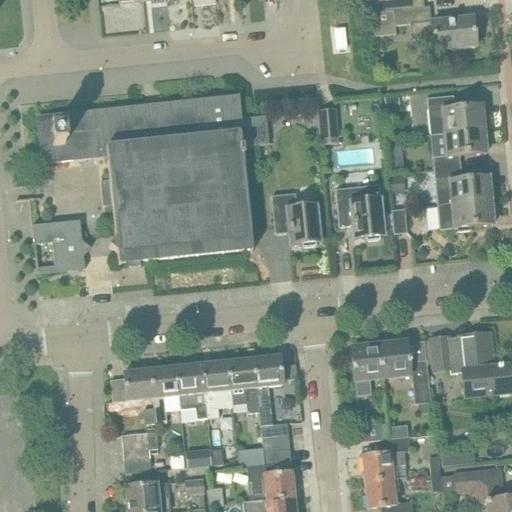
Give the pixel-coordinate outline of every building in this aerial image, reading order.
[(369,0),(369,1),(371,14),(422,9),(421,0),(369,0)] [(422,9),(371,14),(371,16),(373,39),(394,37),(393,28),(409,27),(410,39),(432,37),(434,52),(475,48),(472,19),(430,23),(429,9),(429,8),(423,8),(422,9)] [(400,113),(398,97),(383,98),(385,115),(400,113)] [(430,137),(487,131),(486,116),(482,117),(481,108),(454,110),(453,98),(426,101),(430,137)] [(237,99),(87,114),(39,120),(43,163),(25,165),(25,167),(83,160),(106,158),(109,182),(100,183),(100,184),(102,184),(104,206),(103,207),(103,208),(111,207),(115,240),(108,248),(116,255),(118,267),(120,267),(119,265),(128,264),(128,268),(140,267),(139,263),(249,251),(250,253),(252,253),(251,246),(255,246),(253,227),(249,228),(242,157),(244,157),(243,149),(268,146),(265,118),(239,121),(237,99)] [(317,113),(320,147),(338,145),(335,111),(317,113)] [(487,131),(430,137),(430,138),(444,136),(446,158),(432,159),(433,173),(460,170),(459,158),(485,155),(485,146),(488,146),(487,131)] [(460,170),(433,173),(437,208),(494,202),(493,188),(489,188),(488,179),(461,182),(460,170)] [(403,176),(389,177),(391,195),(405,193),(403,176)] [(383,238),(378,188),(334,192),(338,230),(352,229),(353,241),(365,240),(365,244),(380,242),(379,238),(383,238)] [(296,210),(295,196),(271,198),(275,236),(288,235),(289,247),(301,246),(302,250),(316,248),(316,245),(319,244),(315,208),(296,210)] [(496,217),(494,202),(437,208),(439,232),(456,230),(456,234),(471,233),(470,229),(492,227),(492,217),(496,217)] [(406,235),(404,212),(391,213),(393,237),(406,235)] [(79,223),(32,228),(31,228),(33,247),(51,246),(54,271),(82,268),(82,271),(84,271),(83,259),(90,250),(81,243),(79,223)] [(479,398),(511,395),(508,369),(501,369),(501,368),(497,368),(497,370),(491,371),(487,336),(431,342),(434,365),(449,363),(450,376),(462,375),(465,403),(478,405),(479,398)] [(408,362),(406,345),(404,345),(403,341),(390,343),(391,346),(378,348),(381,379),(411,376),(414,406),(417,406),(418,412),(430,411),(425,362),(410,364),(410,362),(408,362)] [(381,379),(378,348),(350,351),(353,382),(354,382),(356,398),(370,397),(369,381),(381,379)] [(258,414),(260,428),(271,427),(267,389),(282,387),(279,358),(254,361),(258,414)] [(254,361),(227,364),(230,392),(245,391),(247,415),(258,414),(254,361)] [(227,364),(201,366),(206,411),(232,409),(230,392),(227,364)] [(201,366),(175,369),(178,398),(180,412),(193,411),(194,421),(207,420),(206,411),(201,366)] [(178,398),(175,369),(150,372),(152,400),(153,407),(155,422),(155,426),(167,425),(164,399),(178,398)] [(152,400),(150,372),(123,374),(124,381),(110,383),(112,405),(152,400)] [(164,399),(166,414),(180,412),(178,398),(164,399)] [(155,422),(153,407),(142,408),(143,424),(155,422)] [(288,438),(286,426),(271,427),(260,428),(261,441),(288,438)] [(379,442),(382,442),(380,426),(358,428),(360,444),(379,442)] [(156,434),(147,435),(149,448),(149,452),(157,451),(156,434)] [(122,450),(149,448),(147,435),(121,437),(122,450)] [(289,451),(288,438),(261,441),(263,453),(289,451)] [(379,442),(381,456),(361,458),(364,484),(397,480),(407,479),(406,467),(407,467),(405,453),(411,453),(409,439),(382,442),(379,442)] [(149,452),(149,448),(122,450),(123,462),(150,460),(149,452)] [(289,451),(263,453),(264,468),(280,466),(291,465),(289,451)] [(210,453),(211,457),(212,467),(222,466),(221,452),(210,453)] [(212,467),(211,457),(199,458),(200,468),(212,467)] [(150,460),(123,462),(124,476),(151,473),(150,460)] [(430,476),(438,475),(437,460),(428,461),(430,476)] [(264,468),(249,469),(245,470),(249,504),(294,500),(291,474),(281,475),(280,466),(264,468)] [(487,511),(511,511),(511,499),(501,501),(498,473),(440,479),(442,495),(471,492),(472,506),(485,505),(485,507),(487,506),(487,511)] [(438,475),(430,476),(431,495),(440,494),(438,475)] [(398,494),(397,480),(364,484),(366,511),(380,509),(379,511),(411,511),(411,505),(395,507),(394,494),(398,494)] [(203,496),(202,482),(184,483),(185,498),(203,496)] [(127,511),(158,511),(157,500),(161,500),(159,486),(125,489),(127,511)] [(221,491),(208,492),(210,508),(223,506),(221,491)] [(295,511),(294,500),(249,504),(239,505),(239,511),(295,511)]
